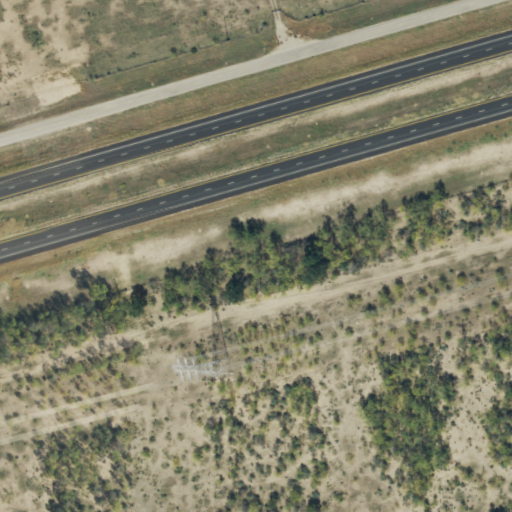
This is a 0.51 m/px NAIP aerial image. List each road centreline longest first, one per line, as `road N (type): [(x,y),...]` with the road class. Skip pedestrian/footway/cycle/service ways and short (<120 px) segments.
road 1 (motorway): [(0,254),(511,104)]
road 2 (motorway): [(511,39),(0,186)]
road 3 (tertiary): [(0,141),(499,0)]
